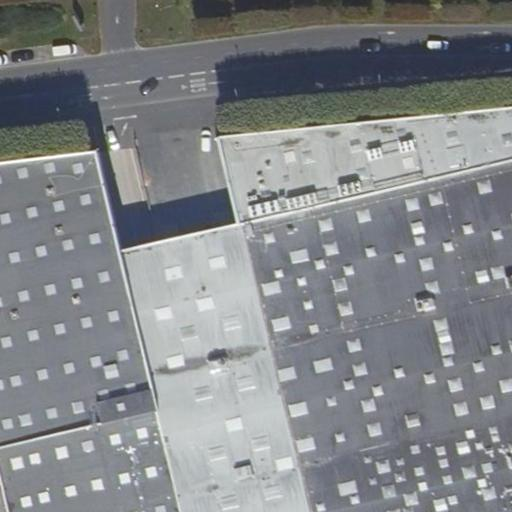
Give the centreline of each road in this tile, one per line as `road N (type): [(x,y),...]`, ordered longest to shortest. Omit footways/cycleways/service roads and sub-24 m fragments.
road 1 (secondary): [(125,66),(317,41),(511,40)]
road 2 (secondary): [(0,83),(125,66)]
